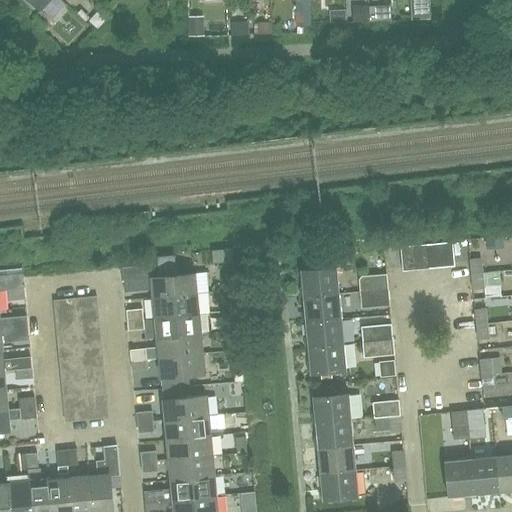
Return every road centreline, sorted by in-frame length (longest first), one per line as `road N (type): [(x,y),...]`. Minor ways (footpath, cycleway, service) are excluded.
road 1 (residential): [(124,431),(47,439),(33,281),(108,275)]
road 2 (residential): [(108,275),(124,431)]
